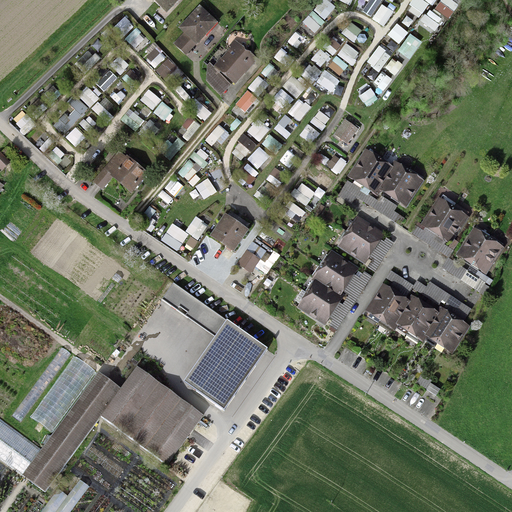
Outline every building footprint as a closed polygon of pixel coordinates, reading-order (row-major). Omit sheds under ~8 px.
[(156,0),(155,1),(166,11),(167,12),(177,1),(178,0),(156,0)] [(218,21),(199,4),(188,16),(178,27),(184,32),(173,43),(185,55),(210,29),(218,21)] [(235,83),(258,59),(249,51),(235,39),(229,46),(231,47),(221,57),(214,66),(216,67),(235,83)] [(231,84),(210,62),(207,64),(206,80),(220,95),(231,84)] [(354,135),(352,133),(355,128),(349,124),(339,138),(347,144),(354,135)] [(0,151),(0,168),(1,170),(2,170),(11,162),(0,151)] [(119,153),(94,183),(102,189),(113,177),(131,192),(145,174),(119,153)] [(364,185),(379,162),(366,153),(351,177),(364,185)] [(379,162),(364,185),(376,194),(380,188),(392,170),(379,162)] [(382,190),(392,197),(408,173),(395,165),(392,170),(380,188),(382,190)] [(408,173),(392,197),(405,205),(421,182),(408,173)] [(356,197),(399,225),(404,218),(394,211),(397,207),(381,196),(378,199),(347,181),(337,195),(351,204),(356,197)] [(437,233),(452,210),(439,201),(424,225),(437,233)] [(450,242),(465,218),(452,210),(437,233),(450,242)] [(226,218),(213,237),(226,246),(225,247),(231,251),(245,231),(226,218)] [(358,220),(349,233),(373,249),(381,236),(358,220)] [(412,234),(448,257),(453,250),(445,244),(446,242),(425,228),(423,230),(417,226),(412,234)] [(472,264),(488,240),(475,232),(459,255),(472,264)] [(341,246),(364,261),(373,249),(349,233),(341,246)] [(375,272),(394,242),(386,238),(384,241),(381,239),(369,258),(372,261),(367,267),(375,272)] [(500,249),(488,240),(472,264),(485,272),(500,249)] [(255,267),(259,260),(247,252),(238,265),(251,273),(255,267)] [(323,267),(347,283),(355,270),(332,254),(323,267)] [(465,283),(483,295),(489,286),(448,257),(442,267),(465,283)] [(315,280),(317,282),(338,295),(347,283),(323,267),(315,280)] [(414,285),(391,270),(384,282),(407,297),(412,288),(414,285)] [(336,330),(372,276),(364,271),(360,278),(355,274),(343,292),(348,296),(343,303),(340,302),(330,318),(333,319),(328,325),(336,330)] [(426,286),(417,281),(414,285),(412,288),(442,308),(455,316),(464,321),(471,309),(430,281),(426,286)] [(332,310),(341,297),(338,295),(317,282),(309,294),(332,310)] [(225,411),(267,349),(226,320),(173,284),(162,300),(188,318),(190,315),(217,334),(183,382),(225,411)] [(381,319),(397,296),(384,287),(368,311),(381,319)] [(301,307),(324,322),(332,310),(309,294),(301,307)] [(397,296),(381,319),(394,328),(412,299),(409,304),(397,296)] [(410,331),(425,307),(412,299),(394,328),(397,323),(410,331)] [(438,316),(425,307),(410,331),(422,339),(441,311),(438,316)] [(438,343),(454,319),(441,311),(440,313),(422,339),(426,334),(438,343)] [(454,319),(438,343),(451,351),(467,328),(454,319)] [(98,374),(40,451),(23,475),(22,476),(45,493),(99,420),(101,417),(167,465),(203,417),(153,380),(137,368),(121,390),(98,374)] [(441,389),(431,383),(427,390),(436,396),(441,389)] [(0,458),(23,475),(40,451),(0,421),(0,458)]
